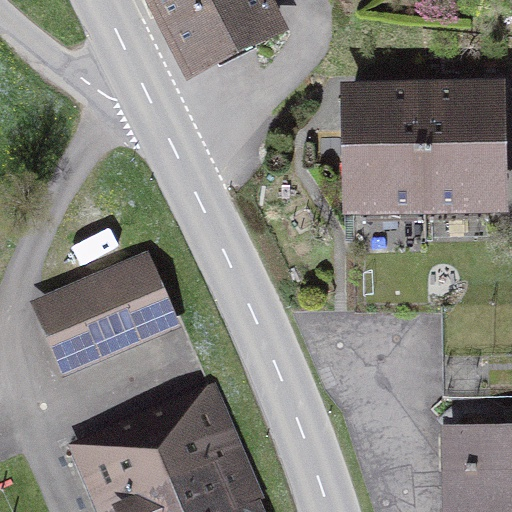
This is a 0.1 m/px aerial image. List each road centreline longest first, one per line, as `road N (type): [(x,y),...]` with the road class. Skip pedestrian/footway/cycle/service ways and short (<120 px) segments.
road 1 (tertiary): [(331,511),(288,389),(103,0)]
road 2 (track): [(177,153),(279,77),(313,26),(317,0)]
road 3 (track): [(123,100),(81,78),(0,9)]
